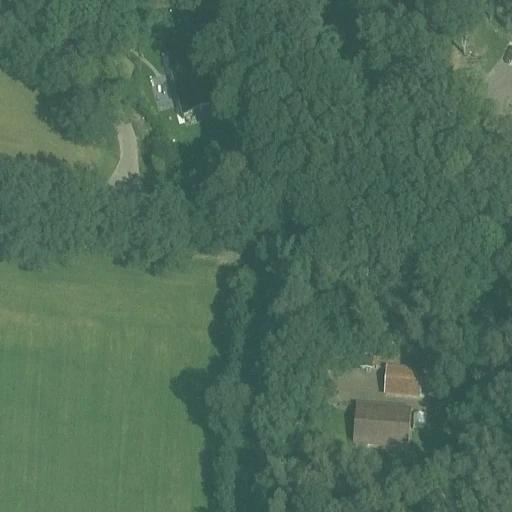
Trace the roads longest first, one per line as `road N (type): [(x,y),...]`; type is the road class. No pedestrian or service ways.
road 1 (unclassified): [(248,511),(264,230)]
road 2 (unclassified): [(129,211),(131,133),(12,0)]
road 3 (track): [(511,269),(264,230)]
road 4 (unclassified): [(264,230),(254,0)]
road 5 (unclassified): [(264,230),(129,211)]
road 6 (unclassified): [(129,211),(0,192)]
